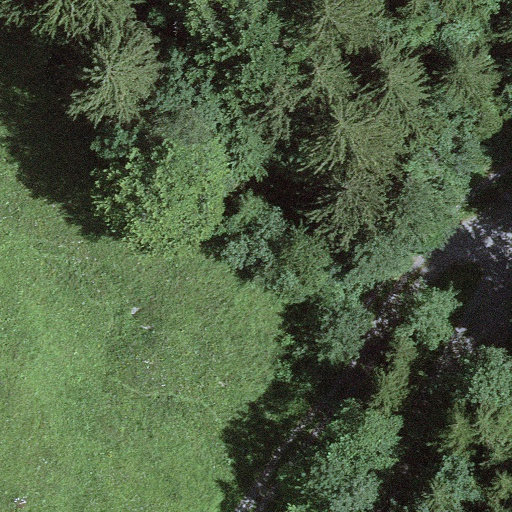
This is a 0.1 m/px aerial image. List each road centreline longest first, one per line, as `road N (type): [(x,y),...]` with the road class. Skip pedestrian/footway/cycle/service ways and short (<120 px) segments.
road 1 (track): [(510,232),(447,253),(250,511)]
road 2 (track): [(386,511),(429,413),(490,310),(511,229)]
